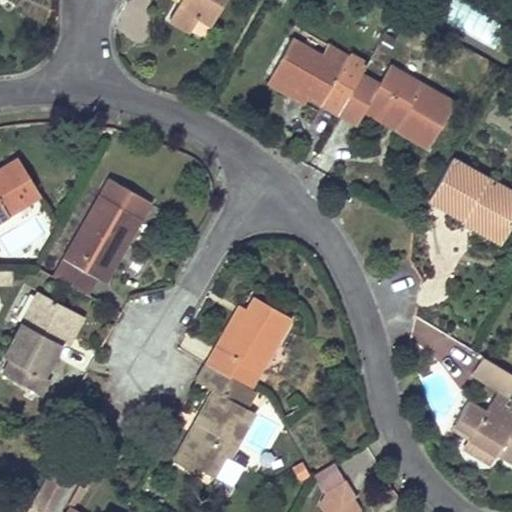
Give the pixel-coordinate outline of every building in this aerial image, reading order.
[(179,0),(169,19),(196,35),(207,29),(224,0),(179,0)] [(320,54),(292,38),(270,74),(320,104),(338,115),(360,74),(366,63),(350,53),(348,55),(341,67),(320,54)] [(348,55),(326,42),(320,54),(341,67),(348,55)] [(453,104),(389,65),(377,84),(360,74),(338,115),(355,124),(363,111),(368,103),(399,122),(395,129),(428,148),(453,104)] [(320,104),(270,74),(267,80),(317,109),(320,104)] [(399,122),(368,103),(363,111),(395,129),(399,122)] [(511,220),(511,192),(452,157),(427,200),(461,220),(465,213),(504,235),(511,220)] [(0,218),(39,194),(18,158),(0,169),(0,218)] [(150,201),(110,178),(53,279),(83,294),(94,277),(103,284),(150,201)] [(504,235),(465,213),(461,220),(461,222),(498,244),(504,235)] [(28,269),(0,269),(0,282),(28,282),(28,269)] [(35,294),(0,356),(7,360),(0,373),(0,375),(38,397),(47,382),(40,379),(60,344),(75,316),(35,294)] [(289,317),(252,295),(244,310),(224,346),(218,343),(205,365),(249,388),(289,317)] [(244,310),(238,307),(218,343),(224,346),(244,310)] [(66,348),(82,320),(75,316),(60,344),(66,348)] [(511,390),(511,374),(481,356),(470,374),(497,391),(508,397),(511,390)] [(249,388),(205,365),(196,382),(214,391),(199,417),(204,420),(187,449),(182,446),(173,461),(193,472),(195,467),(211,476),(223,455),(227,458),(253,413),(245,408),(254,392),(249,388)] [(511,399),(508,397),(497,391),(490,402),(511,416),(511,399)] [(511,416),(490,402),(484,411),(467,400),(453,423),(470,433),(468,436),(493,452),(511,463),(511,416)] [(204,420),(199,417),(182,446),(187,449),(204,420)] [(470,433),(453,423),(450,428),(467,439),(468,436),(470,433)] [(493,452),(468,436),(467,439),(461,448),(485,464),(493,452)] [(247,459),(236,454),(233,461),(244,466),(247,459)] [(227,458),(223,455),(211,476),(218,479),(232,487),(244,466),(233,461),(227,458)] [(51,511),(65,486),(48,476),(26,511),(51,511)] [(232,487),(218,479),(212,489),(227,497),(232,487)] [(353,497),(344,482),(325,493),(319,505),(330,507),(323,511),(354,511),(355,508),(351,499),(353,497)]
